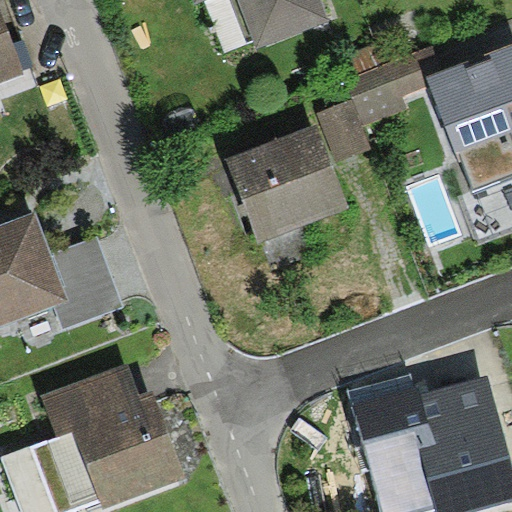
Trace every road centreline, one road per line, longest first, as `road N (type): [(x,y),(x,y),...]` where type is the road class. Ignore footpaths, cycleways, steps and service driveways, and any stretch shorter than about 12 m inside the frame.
road 1 (residential): [(217,405),(64,0)]
road 2 (residential): [(511,294),(217,405)]
